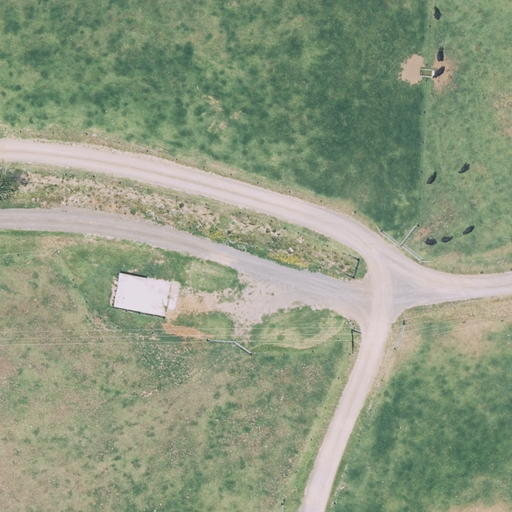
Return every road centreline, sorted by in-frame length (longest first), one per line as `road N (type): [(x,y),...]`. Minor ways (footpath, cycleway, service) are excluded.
road 1 (track): [(0,220),(124,229),(329,286),(388,291),(511,282)]
road 2 (track): [(388,291),(384,257),(369,242),(285,205),(0,146)]
road 3 (track): [(388,291),(311,511)]
